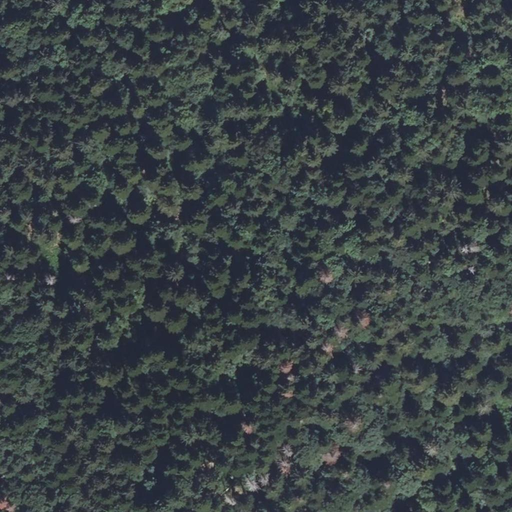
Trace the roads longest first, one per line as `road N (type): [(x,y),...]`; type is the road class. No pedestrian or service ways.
road 1 (track): [(511,71),(490,166),(464,187),(419,197),(381,281),(266,360),(172,511)]
road 2 (track): [(419,197),(427,112),(478,42)]
